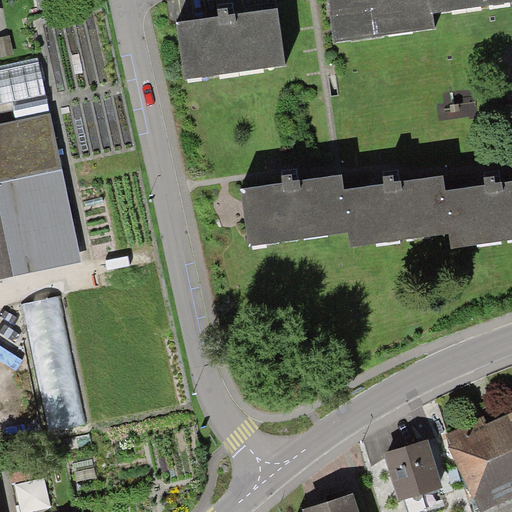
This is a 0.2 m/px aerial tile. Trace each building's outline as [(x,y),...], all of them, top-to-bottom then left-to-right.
[(330,0),(334,39),(429,29),(425,0),(330,0)] [(511,0),(427,0),(429,12),(511,2),(511,0)] [(187,78),(285,64),(277,10),(179,24),(187,78)] [(10,37),(0,39),(0,50),(1,57),(13,54),(10,37)] [(0,105),(11,103),(15,124),(52,116),(47,94),(40,62),(0,69),(0,105)] [(0,185),(63,173),(52,116),(15,124),(0,126),(0,185)] [(63,173),(0,185),(0,208),(13,275),(81,262),(63,173)] [(251,245),(349,232),(344,189),(342,175),(293,181),(292,175),(282,177),(283,183),(243,188),(251,245)] [(351,245),(450,232),(445,191),(443,176),(395,182),(394,176),(383,177),(384,184),(344,189),(349,232),(351,245)] [(452,248),(511,240),(511,181),(496,183),(495,177),(484,178),(485,185),(445,191),(450,232),(452,248)] [(0,208),(0,277),(13,275),(0,208)] [(60,296),(24,304),(50,431),(86,423),(60,296)] [(511,414),(487,425),(484,418),(447,434),(480,511),(483,511),(511,499),(511,414)] [(439,485),(425,441),(389,452),(402,496),(439,485)] [(19,487),(25,511),(27,511),(53,505),(46,480),(19,487)] [(353,511),(347,494),(309,506),(311,511),(353,511)]
